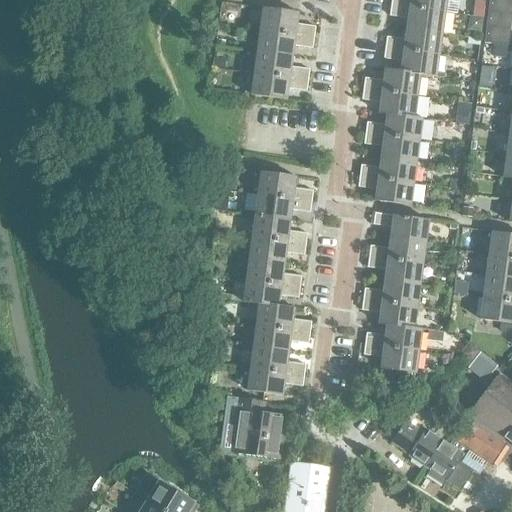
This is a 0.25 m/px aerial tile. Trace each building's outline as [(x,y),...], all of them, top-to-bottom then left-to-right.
[(390,0),(390,4),(444,12),(445,0),(390,0)] [(476,0),(474,0),(473,16),(483,18),(485,1),(476,0)] [(511,0),(488,0),(487,11),(510,14),(511,0)] [(408,18),(406,28),(441,33),(444,12),(390,4),(389,15),(408,18)] [(262,7),(259,29),(313,36),(314,26),(295,23),(297,11),(262,7)] [(487,11),(485,26),(509,29),(510,14),(487,11)] [(485,26),(483,42),(506,45),(509,29),(485,26)] [(386,36),(384,47),(438,55),(441,33),(406,28),(405,39),(386,36)] [(259,29),(256,50),(291,55),(293,45),(311,47),(313,36),(259,29)] [(401,60),(400,71),(420,74),(435,76),(438,55),(384,47),(383,58),(401,60)] [(256,50),(254,72),(307,79),(309,69),(290,66),(291,55),(256,50)] [(482,57),(481,65),(491,66),(492,58),(482,57)] [(364,78),(363,89),(417,96),(420,74),(400,71),(384,68),(383,80),(364,78)] [(307,79),(254,72),(251,94),(285,99),(287,88),(306,91),(307,79)] [(378,114),(386,115),(386,114),(414,118),(414,117),(417,96),(363,89),(361,99),(380,102),(378,114)] [(468,124),(470,104),(459,102),(456,122),(468,124)] [(367,122),(365,133),(419,141),(422,118),(414,117),(414,118),(386,114),(386,115),(384,125),(367,122)] [(381,146),(380,157),(416,162),(419,141),(365,133),(364,144),(381,146)] [(502,177),(511,178),(511,155),(505,155),(502,177)] [(360,165),(359,175),(413,183),(416,162),(380,157),(379,168),(360,165)] [(260,172),(257,194),(311,201),(313,191),(294,188),(296,177),(260,172)] [(413,183),(359,175),(357,187),(376,190),(374,201),(410,206),(413,183)] [(257,194),(255,216),(290,220),(291,210),(310,212),(311,201),(257,194)] [(391,227),(389,238),(425,243),(428,221),(374,214),(373,225),(391,227)] [(255,216),(252,236),(306,244),(307,233),(289,231),(290,220),(255,216)] [(511,235),(491,233),(488,254),(511,257),(511,235)] [(252,236),(249,259),(284,263),(285,252),(305,255),(306,244),(252,236)] [(370,246),(369,257),(422,264),(425,243),(389,238),(388,248),(370,246)] [(511,257),(488,254),(486,276),(511,279),(511,257)] [(385,270),(384,280),(419,285),(422,264),(369,257),(367,268),(385,270)] [(249,259),(246,280),(300,287),(301,276),(283,274),(284,263),(249,259)] [(511,279),(486,276),(483,297),(511,301),(511,279)] [(243,301),(259,303),(279,305),(280,295),(299,298),(300,287),(246,280),(243,301)] [(364,289),(363,300),(416,307),(419,285),(384,280),(382,291),(364,289)] [(511,301),(483,297),(480,320),(511,324),(511,301)] [(378,325),(387,326),(387,325),(413,329),(414,328),(416,307),(363,300),(362,310),(380,313),(378,325)] [(259,303),(256,325),(310,332),(312,322),(292,319),(294,307),(279,305),(259,303)] [(256,325),(254,346),(288,351),(290,340),(309,343),(310,332),(256,325)] [(366,333),(364,344),(419,351),(422,329),(414,328),(413,329),(387,325),(387,326),(385,336),(366,333)] [(419,351),(364,344),(363,354),(383,357),(381,369),(416,374),(419,351)] [(254,346),(251,366),(305,373),(306,364),(287,361),(288,351),(254,346)] [(305,373),(251,366),(248,390),(283,394),(284,383),(303,385),(305,373)] [(470,413),(507,441),(511,444),(511,384),(499,374),(470,413)] [(226,420),(236,421),(232,450),(278,457),(284,417),(254,413),(256,401),(229,397),(226,420)] [(443,442),(425,467),(460,491),(471,475),(467,472),(470,468),(480,474),(487,462),(492,465),(507,441),(470,413),(465,418),(465,419),(452,439),(454,440),(449,446),(443,442)] [(410,457),(425,467),(443,442),(425,430),(424,432),(406,421),(391,442),(411,456),(410,457)] [(285,511),(321,511),(328,467),(292,463),(285,511)] [(164,511),(187,511),(193,503),(159,482),(151,477),(139,496),(164,511)] [(140,511),(164,511),(139,496),(139,497),(147,502),(140,511)]
